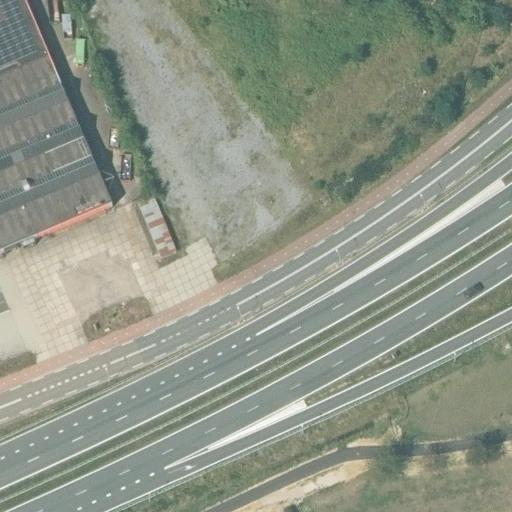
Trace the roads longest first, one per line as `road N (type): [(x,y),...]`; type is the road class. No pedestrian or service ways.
road 1 (tertiary): [(511,120),(428,185),(248,300),(0,410)]
road 2 (trunk): [(159,457),(511,260)]
road 3 (trunk): [(159,457),(309,414),(511,315)]
road 4 (trunk): [(511,161),(260,350)]
road 5 (trunk): [(511,200),(260,350)]
road 6 (trunk): [(260,350),(0,475)]
road 7 (trunk): [(36,511),(159,457)]
